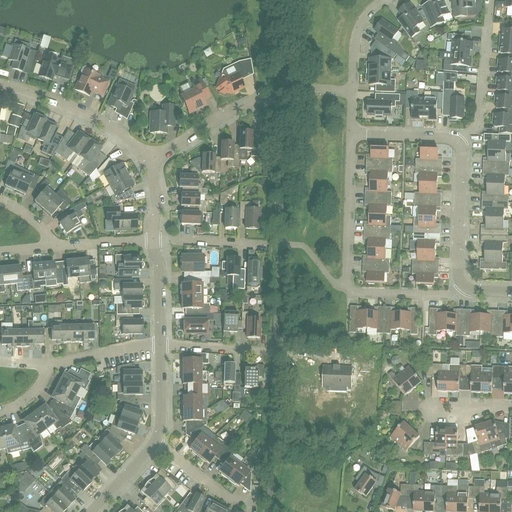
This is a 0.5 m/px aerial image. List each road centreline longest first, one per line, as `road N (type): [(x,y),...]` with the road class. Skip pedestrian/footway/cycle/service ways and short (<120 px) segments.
road 1 (residential): [(465,289),(357,294),(347,286),(352,133)]
road 2 (residential): [(149,160),(81,113),(0,85)]
road 3 (residential): [(458,146),(477,125),(491,0)]
road 4 (residential): [(352,133),(355,32),(385,0)]
road 5 (residential): [(465,289),(458,272),(458,146)]
road 6 (residential): [(149,160),(265,98)]
road 7 (residential): [(152,238),(279,243)]
